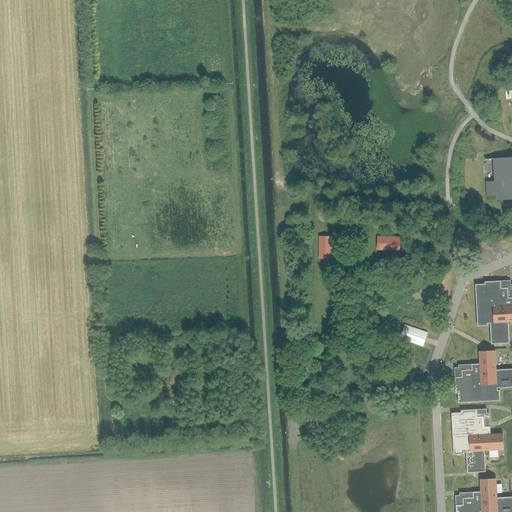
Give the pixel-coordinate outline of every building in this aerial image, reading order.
[(494,181),(486,182),(487,197),(496,196),(496,201),(506,200),(506,197),(511,196),(511,157),(493,159),(494,181)] [(320,236),(320,258),(332,258),(332,236),(320,236)] [(377,236),(377,248),(399,248),(399,236),(377,236)] [(511,297),(508,298),(508,290),(511,290),(510,281),(490,282),(490,284),(489,284),(485,284),(475,285),(477,326),(488,326),(488,324),(490,324),(491,344),(509,343),(508,323),(511,322),(511,297)] [(428,332),(405,324),(399,339),(423,347),(425,339),(426,337),(428,332)] [(511,369),(496,370),(496,365),(496,356),(495,351),(490,351),(479,352),(479,364),(471,364),(472,370),(464,370),(464,367),(454,368),(455,388),(458,388),(458,390),(458,394),(458,403),(500,401),(499,391),(497,391),(497,388),(511,387),(511,369)] [(503,445),(503,434),(490,434),(490,427),(490,426),(485,427),(484,424),(484,419),(487,419),(487,409),(466,410),(466,412),(451,413),(453,455),(464,454),(464,452),(466,452),(467,473),(478,472),(485,472),(485,462),(484,451),(499,450),(504,450),(503,445)] [(511,511),(511,497),(497,498),(497,489),(496,483),(496,479),(491,479),(480,480),(480,492),(472,492),(472,498),(465,498),(465,495),(455,496),(455,511),(511,511)]
